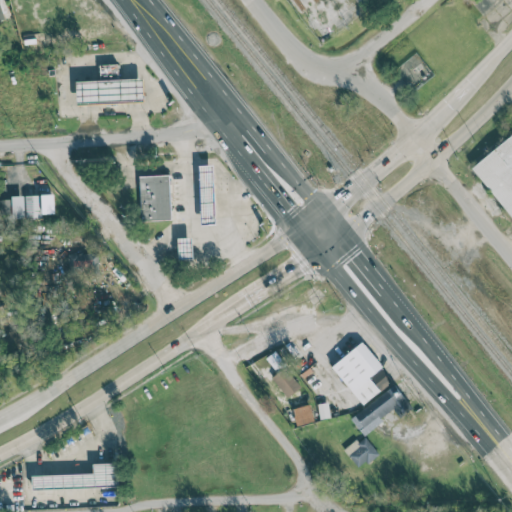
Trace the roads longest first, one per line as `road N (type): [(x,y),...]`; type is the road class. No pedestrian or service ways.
road 1 (secondary): [(415,135),(134,338),(0,415)]
road 2 (residential): [(258,0),(297,46),(329,65),(351,67),(511,258)]
road 3 (secondary): [(0,458),(246,308)]
road 4 (tertiary): [(0,146),(229,118)]
road 5 (residential): [(47,145),(179,306)]
road 6 (residential): [(202,336),(319,498)]
road 7 (residential): [(126,511),(319,498)]
road 8 (primary): [(375,316),(502,447)]
road 9 (residential): [(216,328),(395,339)]
road 10 (primary): [(502,447),(400,308)]
road 11 (primary): [(229,118),(134,0)]
road 12 (secondary): [(322,254),(432,159)]
road 13 (secondary): [(511,35),(415,135)]
